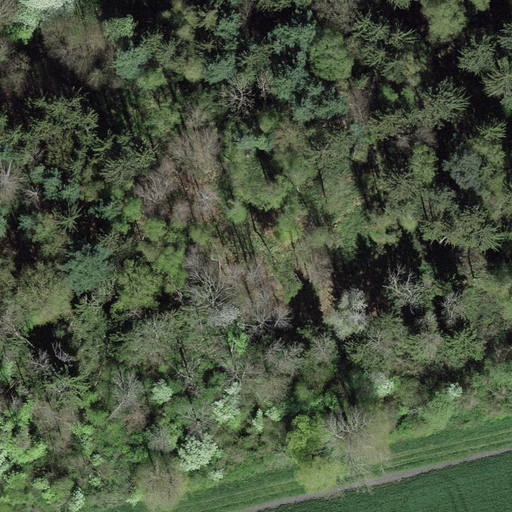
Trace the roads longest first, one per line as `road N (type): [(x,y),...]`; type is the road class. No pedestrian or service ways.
road 1 (track): [(177,511),(511,436)]
road 2 (track): [(511,145),(358,0)]
